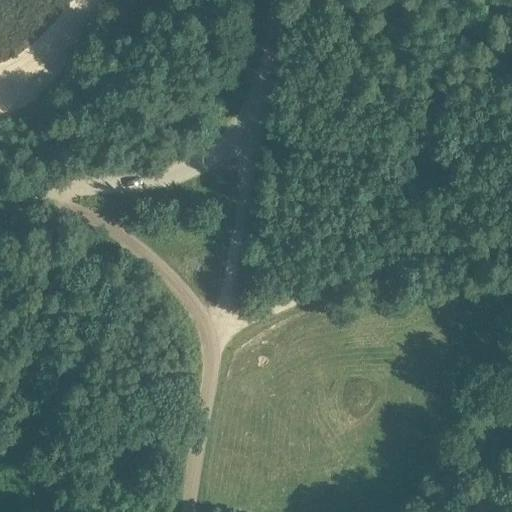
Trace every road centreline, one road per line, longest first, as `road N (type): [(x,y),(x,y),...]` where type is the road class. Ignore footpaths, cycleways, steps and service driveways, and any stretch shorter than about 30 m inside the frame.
road 1 (track): [(261,113),(215,341),(346,275),(511,236)]
road 2 (unclassified): [(281,0),(261,113),(188,167),(38,196)]
road 3 (unclassified): [(215,341),(124,236),(68,203),(38,196)]
road 4 (unclassified): [(215,341),(190,511)]
road 5 (track): [(89,0),(49,61),(25,85),(0,95)]
